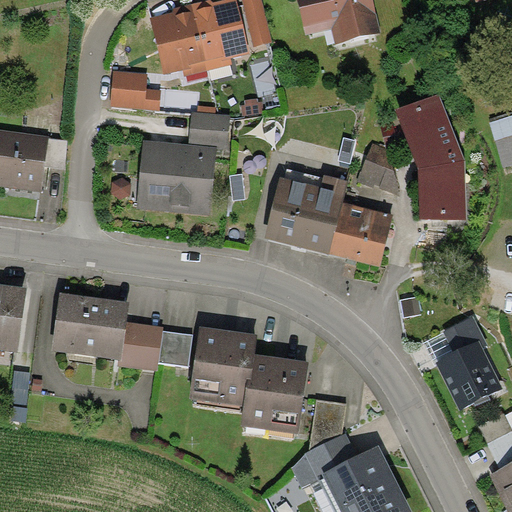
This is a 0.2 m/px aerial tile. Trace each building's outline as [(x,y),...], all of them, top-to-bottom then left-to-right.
[(388,38),(381,14),(384,13),(379,0),(300,0),(310,33),(340,25),(346,49),(388,38)] [(475,0),(478,9),(511,0),(475,0)] [(241,5),(198,16),(212,68),(255,57),(241,5)] [(198,16),(156,27),(169,79),(212,68),(198,16)] [(448,95),(402,114),(424,169),(471,150),(448,95)] [(143,149),(139,212),(211,217),(215,155),(228,156),(231,122),(191,120),(189,153),(143,149)] [(0,136),(0,185),(44,191),(49,142),(0,136)] [(424,169),(422,220),(474,223),(471,150),(424,169)] [(284,168),(263,248),(378,277),(392,221),(342,208),(348,184),(284,168)] [(0,299),(0,355),(28,359),(34,303),(0,299)] [(64,310),(57,360),(132,370),(139,320),(64,310)] [(194,330),(188,399),(249,404),(254,353),(256,335),(194,330)] [(432,357),(459,417),(503,397),(476,338),(432,357)] [(309,358),(254,353),(249,404),(246,429),(302,434),(309,358)] [(310,480),(328,511),(413,511),(373,444),(310,480)] [(511,511),(511,462),(487,475),(505,511),(511,511)]
